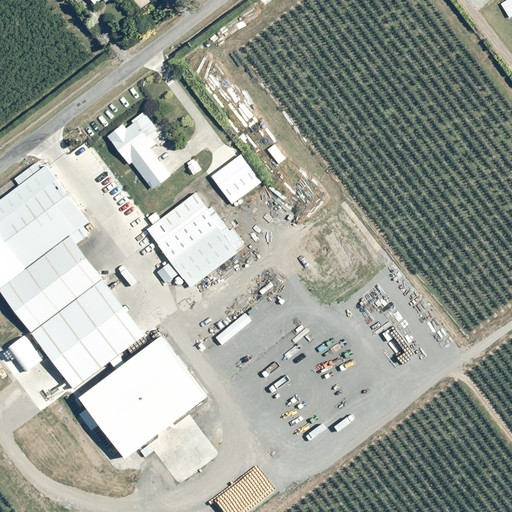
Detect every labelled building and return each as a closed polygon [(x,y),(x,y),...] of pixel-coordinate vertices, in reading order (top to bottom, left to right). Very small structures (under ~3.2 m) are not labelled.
[(511,14),(511,0),(503,0),(499,2),(508,17),(511,14)] [(165,170),(127,118),(119,124),(115,118),(100,130),(121,159),(125,156),(145,184),(165,170)] [(201,169),(194,157),(186,162),(193,174),(201,169)] [(254,178),(239,157),(209,178),(225,199),(254,178)] [(0,188),(0,237),(18,263),(65,230),(80,219),(38,161),(0,188)] [(134,222),(105,181),(86,195),(115,235),(134,222)] [(208,194),(200,181),(194,185),(203,198),(208,194)] [(197,205),(186,189),(153,213),(165,229),(197,205)] [(227,249),(206,220),(162,251),(183,281),(227,249)] [(0,237),(0,295),(24,329),(98,275),(65,230),(18,263),(0,237)] [(123,391),(101,361),(69,384),(91,414),(123,391)]
